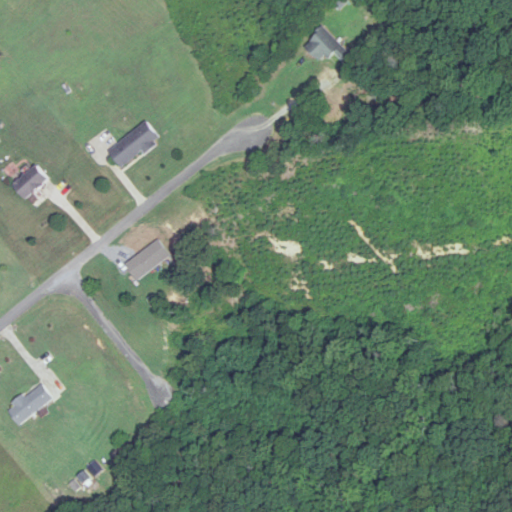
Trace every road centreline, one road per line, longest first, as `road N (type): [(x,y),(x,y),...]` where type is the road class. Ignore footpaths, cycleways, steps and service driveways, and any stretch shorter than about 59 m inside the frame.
road 1 (residential): [(273,108),(0,329)]
road 2 (residential): [(68,274),(202,438)]
